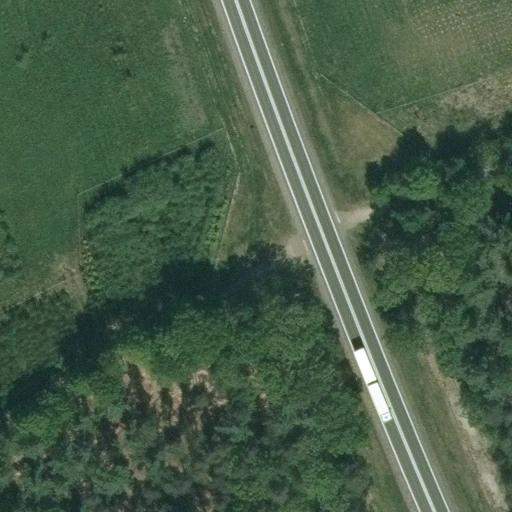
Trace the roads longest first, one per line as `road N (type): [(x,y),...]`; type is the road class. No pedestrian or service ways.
road 1 (trunk): [(435,511),(235,0)]
road 2 (track): [(511,166),(324,234),(230,279)]
road 3 (track): [(230,279),(0,421)]
